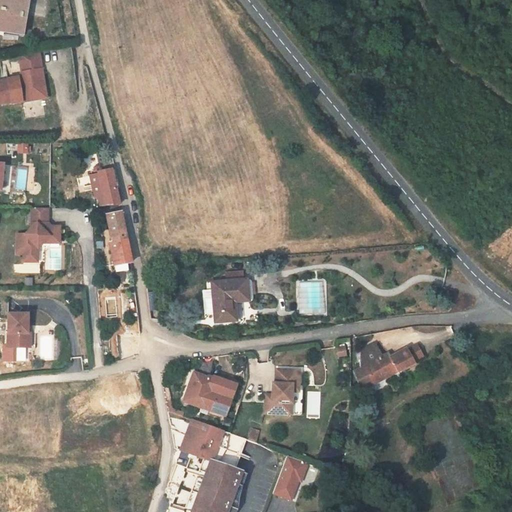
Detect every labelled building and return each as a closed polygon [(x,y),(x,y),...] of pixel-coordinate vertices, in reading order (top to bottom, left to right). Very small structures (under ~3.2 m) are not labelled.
[(0,55),(10,58),(18,19),(0,16),(0,55)] [(36,96),(41,96),(37,73),(17,76),(20,95),(19,95),(16,100),(6,102),(6,103),(0,103),(0,126),(10,125),(10,126),(20,124),(19,119),(34,117),(35,122),(45,120),(43,112),(38,113),(36,96)] [(28,153),(27,142),(16,142),(17,153),(28,153)] [(92,170),(93,174),(97,198),(97,205),(110,203),(105,168),(92,170)] [(15,253),(15,260),(29,261),(29,246),(35,242),(41,235),(51,235),(51,225),(43,225),(42,226),(40,224),(40,207),(24,207),(23,227),(17,233),(9,233),(8,252),(15,253)] [(124,263),(113,212),(98,215),(105,243),(103,243),(108,267),(124,263)] [(47,270),(62,269),(62,245),(46,245),(47,270)] [(213,309),(214,317),(214,323),(232,322),(231,299),(248,298),(247,280),(242,281),(228,282),(211,283),(213,309)] [(231,299),(232,322),(237,321),(237,317),(237,309),(236,303),(249,302),(251,302),(252,301),(253,298),(252,285),(251,282),(249,281),(247,280),(248,298),(231,299)] [(24,315),(5,316),(6,349),(27,348),(27,334),(25,334),(24,328),(24,315)] [(133,351),(135,348),(133,340),(120,343),(122,353),(133,351)] [(360,369),(353,372),(360,389),(396,371),(397,372),(413,363),(406,349),(389,358),(387,354),(382,357),(375,343),(360,351),(360,369)] [(416,343),(407,348),(413,362),(423,357),(416,343)] [(335,357),(346,356),(345,345),(334,347),(335,357)] [(265,405),(259,405),(258,417),(285,418),(286,388),(292,388),(293,373),(270,373),(269,387),(266,387),(266,399),(265,405)] [(177,403),(220,419),(231,388),(211,381),(210,384),(187,375),(177,403)] [(286,388),(285,418),(296,418),(297,387),(292,388),(286,388)] [(231,511),(232,503),(235,491),(240,479),(228,474),(240,444),(185,422),(173,453),(189,459),(186,470),(171,464),(163,486),(159,498),(167,501),(162,511),(231,511)] [(246,440),(256,442),(260,430),(250,427),(246,440)] [(293,502),(306,463),(285,455),(271,494),(293,502)] [(357,461),(358,472),(364,471),(364,472),(374,471),(372,457),(362,457),(362,460),(357,461)]
